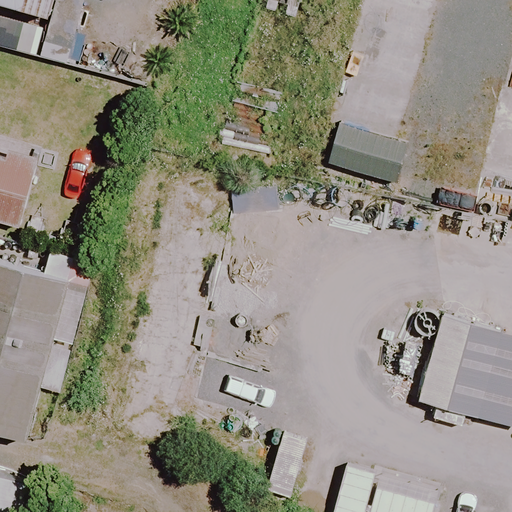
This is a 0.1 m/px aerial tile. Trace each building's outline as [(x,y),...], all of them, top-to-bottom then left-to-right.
[(105,0),(0,0),(0,12),(94,40),(105,0)] [(511,190),(481,185),(477,212),(511,217),(511,190)] [(511,372),(511,336),(500,334),(504,319),(446,306),(422,404),(480,418),(492,368),(511,372)] [(24,309),(0,393),(0,443),(68,463),(105,332),(24,309)] [(0,393),(16,336),(0,331),(0,393)] [(469,454),(411,437),(403,465),(461,482),(469,454)] [(47,511),(49,506),(0,492),(0,511),(47,511)]
